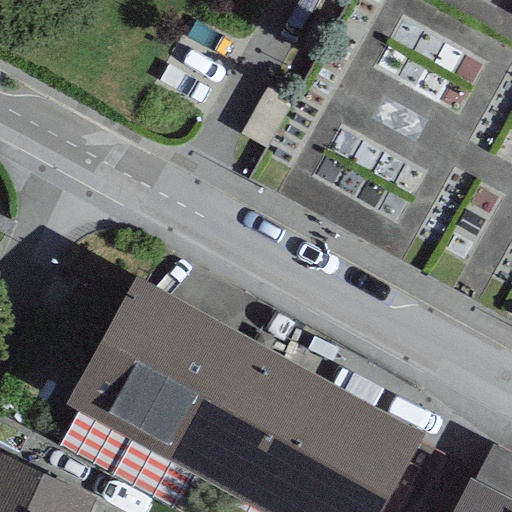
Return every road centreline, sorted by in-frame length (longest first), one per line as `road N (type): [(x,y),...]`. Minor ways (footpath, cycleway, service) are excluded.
road 1 (residential): [(87,152),(511,379)]
road 2 (unknown): [(179,201),(281,0)]
road 3 (residential): [(0,322),(87,152)]
